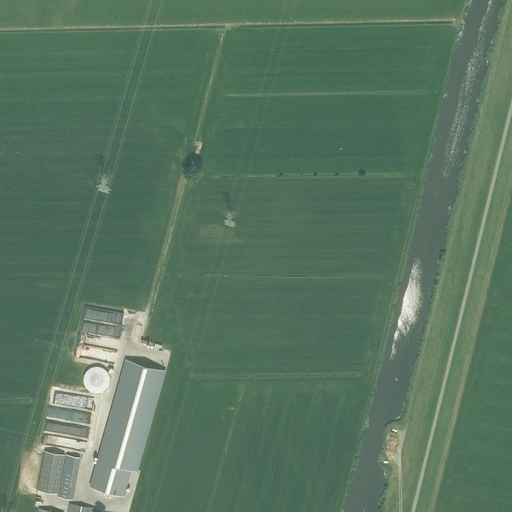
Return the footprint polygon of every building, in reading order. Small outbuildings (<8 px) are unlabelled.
[(79,332),(78,342),(103,346),(105,335),(79,332)] [(84,352),(87,353),(87,348),(84,348),(84,346),(76,345),(75,355),(83,356),(84,352)] [(167,370),(129,359),(91,485),(124,495),(132,469),(137,471),(167,370)] [(85,391),(107,389),(106,378),(93,379),(93,378),(89,378),(88,374),(83,374),(85,391)] [(57,415),(77,418),(78,410),(58,407),(57,415)] [(55,429),(65,431),(65,428),(67,428),(68,423),(56,421),(55,429)] [(56,438),(55,444),(60,445),(69,447),(70,440),(56,438)] [(65,454),(45,450),(38,489),(57,493),(65,454)] [(73,499),(81,457),(66,454),(58,497),(73,499)] [(93,511),(94,508),(69,503),(67,511),(59,511),(39,508),(38,511),(93,511)]
